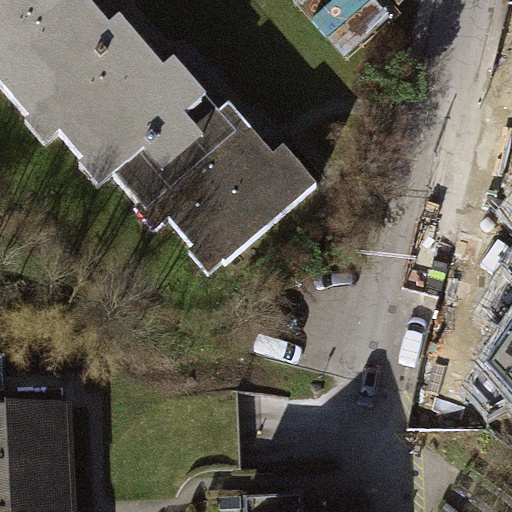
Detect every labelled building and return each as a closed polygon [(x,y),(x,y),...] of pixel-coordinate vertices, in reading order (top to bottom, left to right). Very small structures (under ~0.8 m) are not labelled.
[(88,157),(109,182),(202,106),(167,64),(155,74),(112,23),(100,33),(72,0),(69,0),(0,56),(0,96),(22,124),(34,114),(77,167),(88,157)] [(0,0),(0,56),(69,0),(0,0)] [(196,242),(216,266),(309,189),(274,147),(264,155),(223,106),(210,116),(202,106),(109,182),(132,210),(144,200),(185,250),(196,242)] [(489,335),(511,362),(511,297),(496,310),(505,321),(489,335)] [(0,511),(63,511),(57,391),(0,394),(0,511)] [(295,511),(294,497),(235,499),(235,511),(295,511)]
